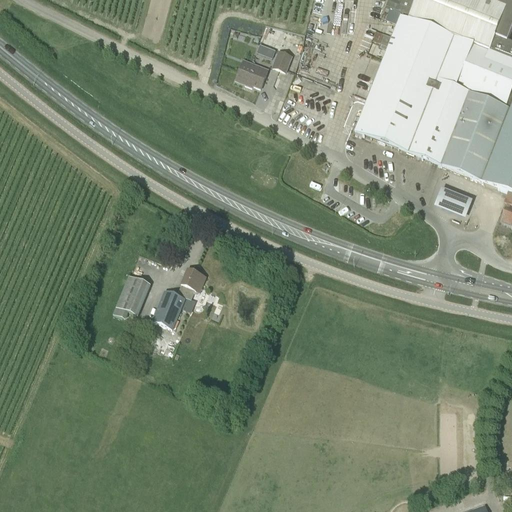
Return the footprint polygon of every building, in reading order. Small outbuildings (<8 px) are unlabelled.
[(511,0),(416,0),(408,22),(375,108),(454,139),(488,53),(489,54),(495,39),(507,44),(511,31),(511,0)] [(392,0),(387,13),(408,22),(416,0),(392,0)] [(335,28),(343,28),(344,1),(336,1),(335,28)] [(374,43),(382,46),(386,36),(378,33),(374,43)] [(266,48),(281,55),(285,45),(271,38),(266,48)] [(511,46),(507,44),(495,39),(489,54),(488,53),(454,139),(441,170),(508,197),(505,205),(508,207),(501,226),(511,230),(511,231),(511,233),(511,232),(511,46)] [(292,60),(278,55),(272,71),(285,76),(292,60)] [(268,73),(244,64),(235,84),(252,91),(253,89),(260,92),(268,73)] [(454,139),(375,108),(363,138),(441,170),(454,139)] [(472,201),(441,188),(433,207),(465,220),(472,201)] [(191,303),(194,296),(196,297),(199,296),(201,292),(200,289),(199,289),(203,279),(199,277),(199,275),(195,274),(194,275),(187,272),(181,288),(177,297),(184,300),(191,303)] [(150,288),(129,279),(116,310),(127,315),(137,319),(150,288)] [(183,302),(184,300),(177,297),(177,299),(164,294),(152,325),(172,333),(184,302),(183,302)]
